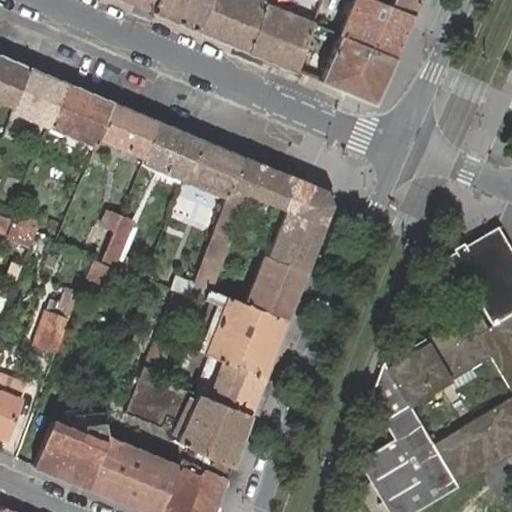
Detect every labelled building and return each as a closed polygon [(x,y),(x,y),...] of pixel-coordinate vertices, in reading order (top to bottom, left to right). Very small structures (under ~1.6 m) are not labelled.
[(141,0),(139,5),(150,9),(197,29),(208,0),(141,0)] [(208,0),(197,29),(246,49),(263,2),(257,0),(208,0)] [(393,56),(411,14),(386,4),(376,0),(352,0),(343,22),(328,15),(334,0),(316,0),(309,22),(311,23),(324,28),(338,34),(393,56)] [(417,0),(387,0),(386,4),(411,14),(417,0)] [(302,47),(311,23),(309,22),(263,2),(246,49),(263,57),(277,62),(293,69),(302,47)] [(373,103),(393,56),(338,34),(328,58),(314,52),(324,28),(311,23),(302,47),(293,69),(318,79),(373,103)] [(30,67),(0,54),(0,99),(14,106),(30,67)] [(67,82),(30,67),(14,106),(13,108),(50,124),(67,82)] [(112,101),(67,82),(50,124),(63,129),(83,138),(95,143),(98,137),(112,101)] [(158,120),(112,101),(98,137),(144,155),(158,120)] [(200,138),(158,120),(144,155),(142,160),(183,178),(200,138)] [(241,155),(200,138),(183,178),(192,181),(213,190),(225,195),(229,185),(241,155)] [(268,258),(304,272),(315,243),(324,220),(330,204),(324,190),(309,183),(241,155),(229,185),(225,195),(210,235),(228,242),(247,192),(288,209),(268,258)] [(112,231),(119,216),(106,211),(100,226),(112,231)] [(13,222),(35,232),(39,222),(16,213),(13,222)] [(112,231),(101,258),(114,264),(131,221),(119,216),(112,231)] [(7,237),(30,246),(35,232),(13,222),(7,237)] [(460,252),(451,258),(491,324),(511,311),(511,256),(507,248),(505,249),(494,232),(467,248),(460,252)] [(208,288),(210,290),(228,242),(210,235),(193,283),(208,288)] [(62,273),(77,278),(84,258),(69,253),(62,273)] [(285,319),(304,272),(268,258),(264,256),(245,303),(285,319)] [(89,258),(83,275),(100,281),(106,264),(89,258)] [(188,293),(193,283),(174,275),(169,288),(187,295),(188,293)] [(204,299),(208,288),(193,283),(188,293),(204,299)] [(217,323),(227,296),(210,290),(208,288),(204,299),(215,303),(208,320),(217,323)] [(285,320),(285,319),(245,303),(227,296),(217,323),(208,320),(198,347),(194,338),(174,330),(171,339),(197,350),(205,353),(222,359),(263,376),(264,373),(285,320)] [(159,371),(171,339),(174,330),(184,304),(171,299),(146,365),(143,364),(138,377),(136,381),(127,404),(124,411),(161,425),(166,414),(179,421),(174,432),(177,433),(175,439),(191,447),(190,451),(188,453),(210,464),(220,468),(223,461),(230,466),(240,437),(249,413),(207,397),(196,393),(155,379),(159,371)] [(33,344),(54,352),(70,311),(70,309),(58,304),(53,316),(45,313),(33,344)] [(476,333),(487,327),(474,307),(464,313),(476,333)] [(423,338),(425,342),(406,354),(403,350),(394,355),(377,401),(386,395),(394,410),(385,415),(397,436),(359,460),(389,511),(412,511),(436,498),(456,486),(450,475),(511,438),(511,311),(491,324),(487,327),(476,333),(464,313),(423,338)] [(423,338),(403,350),(406,354),(425,342),(423,338)] [(262,378),(263,376),(222,359),(207,397),(249,413),(250,410),(262,378)] [(0,435),(3,436),(17,399),(23,381),(0,372),(0,435)] [(386,395),(377,401),(385,415),(394,410),(386,395)] [(80,417),(80,431),(101,431),(101,417),(80,417)] [(31,465),(85,487),(104,442),(50,420),(31,465)] [(85,487),(144,511),(158,511),(171,482),(178,465),(107,436),(104,442),(85,487)] [(456,486),(511,452),(511,438),(450,475),(456,486)] [(228,472),(230,466),(223,461),(220,468),(228,472)] [(217,501),(226,477),(197,464),(194,472),(178,465),(171,482),(158,511),(214,511),(219,502),(217,501)]
